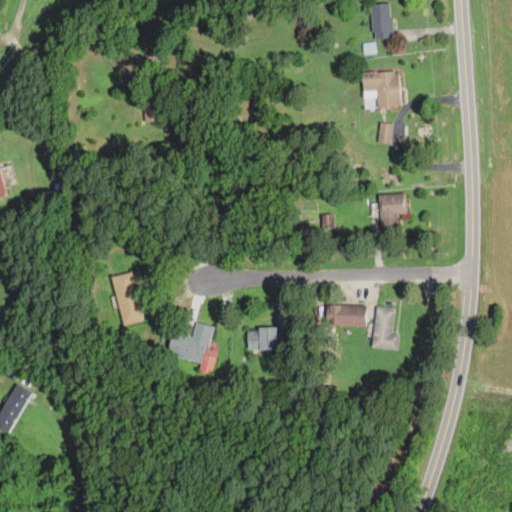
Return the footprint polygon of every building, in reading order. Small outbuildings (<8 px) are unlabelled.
[(371,4),(373,38),(393,38),(391,3),(371,4)] [(365,72),(367,108),(401,106),(399,70),(365,72)] [(163,121),(160,99),(143,100),(145,123),(163,121)] [(391,143),(393,124),(381,123),(379,142),(391,143)] [(407,214),(407,193),(380,194),(380,230),(397,230),(397,214),(407,214)] [(144,321),(132,272),(111,277),(123,326),(144,321)] [(366,305),(327,305),(327,325),(366,325),(366,305)] [(395,308),(377,306),(372,347),(398,350),(399,335),(392,334),(395,308)] [(213,326),(196,322),(193,336),(172,331),(167,354),(201,362),(199,371),(212,374),(216,357),(207,354),(213,326)] [(247,349),(293,349),(293,328),(247,328),(247,349)] [(34,394),(18,384),(0,410),(0,427),(8,433),(34,394)]
